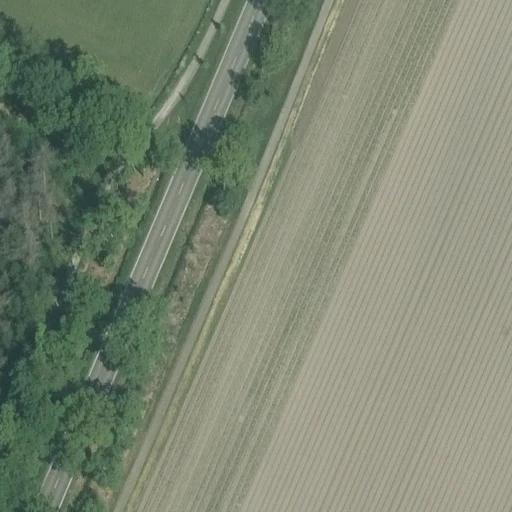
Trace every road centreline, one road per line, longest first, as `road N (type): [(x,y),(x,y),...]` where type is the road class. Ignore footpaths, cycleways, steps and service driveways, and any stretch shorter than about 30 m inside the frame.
road 1 (secondary): [(43,511),(259,0)]
road 2 (track): [(0,66),(193,157)]
